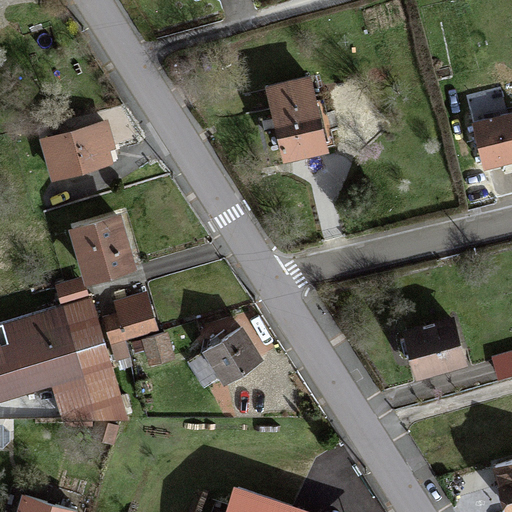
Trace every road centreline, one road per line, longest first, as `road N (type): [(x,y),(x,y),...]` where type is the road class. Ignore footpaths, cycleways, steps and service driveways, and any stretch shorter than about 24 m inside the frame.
road 1 (residential): [(265,275),(416,511)]
road 2 (residential): [(511,209),(290,261),(265,275)]
road 3 (residential): [(129,60),(265,275)]
road 4 (unclassified): [(312,0),(129,60)]
road 5 (unknown): [(511,387),(363,428)]
